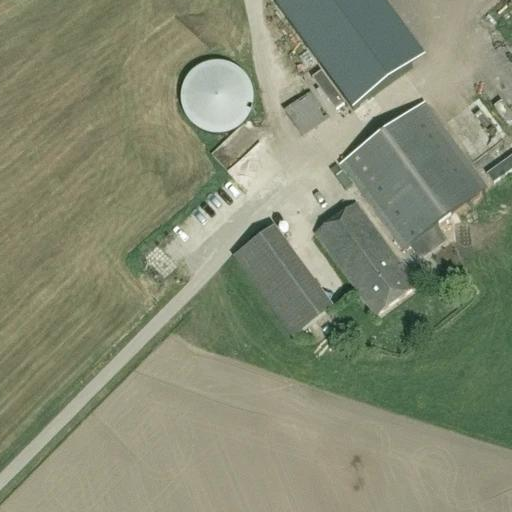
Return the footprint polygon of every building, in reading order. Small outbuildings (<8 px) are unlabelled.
[(380,0),(281,0),(274,5),(353,113),(425,60),(380,0)] [(489,4),(487,23),(505,24),(507,5),(489,4)] [(230,67),(221,65),(211,65),(201,68),(193,74),(186,81),(182,91),(181,101),(183,111),(187,121),(194,128),(203,134),(212,136),(222,136),(231,133),(239,128),(246,122),(250,114),(252,105),(252,95),(250,86),(245,78),(239,72),(230,67)] [(439,93),(458,118),(467,111),(449,86),(439,93)] [(283,113),(302,139),(329,121),(310,94),(283,113)] [(423,106),(340,167),(403,252),(486,191),(423,106)] [(416,289),(355,206),(314,235),(375,319),(416,289)] [(332,311),(273,230),(233,260),(292,340),(332,311)] [(430,276),(442,267),(431,252),(419,261),(430,276)] [(476,287),(472,291),(476,297),(481,293),(476,287)]
